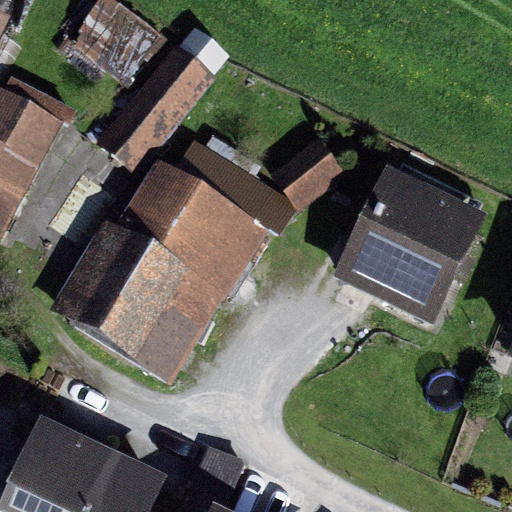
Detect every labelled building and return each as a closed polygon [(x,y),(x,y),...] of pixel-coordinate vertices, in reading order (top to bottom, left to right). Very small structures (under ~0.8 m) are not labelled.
[(133,87),(165,34),(109,0),(101,0),(71,50),(133,87)] [(0,59),(12,34),(0,27),(0,262),(60,136),(0,107),(0,59)] [(183,60),(103,151),(139,182),(219,92),(183,60)] [(319,150),(267,187),(297,230),(350,192),(319,150)] [(103,220),(45,319),(172,394),(262,243),(161,183),(130,236),(103,220)] [(390,186),(340,294),(439,339),(489,231),(390,186)] [(159,511),(167,497),(42,439),(7,511),(159,511)]
